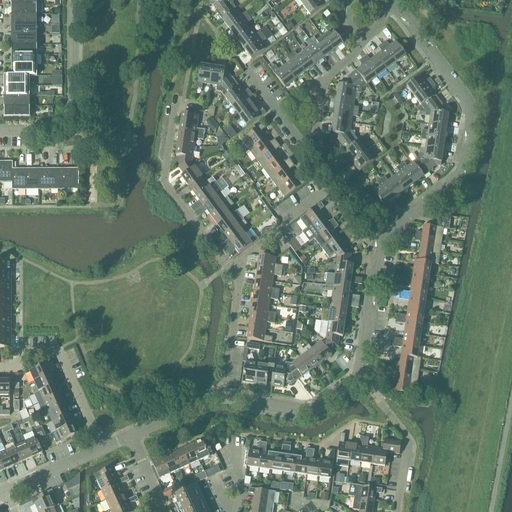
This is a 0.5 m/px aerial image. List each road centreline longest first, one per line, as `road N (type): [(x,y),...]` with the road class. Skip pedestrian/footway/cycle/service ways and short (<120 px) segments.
road 1 (residential): [(381,237),(457,178),(471,120),(469,103),(404,15),(384,5)]
road 2 (residential): [(0,129),(56,131),(72,102),(67,0)]
road 3 (residential): [(227,267),(164,183),(175,101)]
road 4 (residential): [(102,448),(58,351),(22,351),(0,368)]
road 5 (residential): [(397,511),(407,438),(357,375)]
road 6 (residential): [(222,396),(310,410),(357,375)]
road 7 (residential): [(227,267),(338,181)]
road 8 (residential): [(357,375),(381,237)]
road 9 (residential): [(222,396),(237,290),(227,267)]
road 10 (residential): [(313,143),(323,79),(364,40)]
